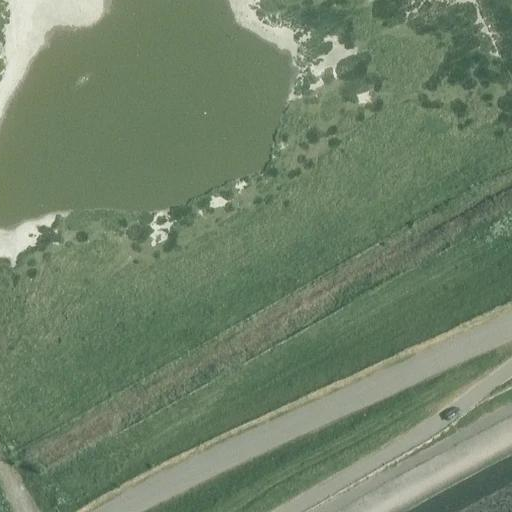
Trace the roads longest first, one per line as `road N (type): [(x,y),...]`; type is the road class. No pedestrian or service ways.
road 1 (unclassified): [(123,511),(179,478),(511,327)]
road 2 (unclassified): [(290,511),(511,372)]
